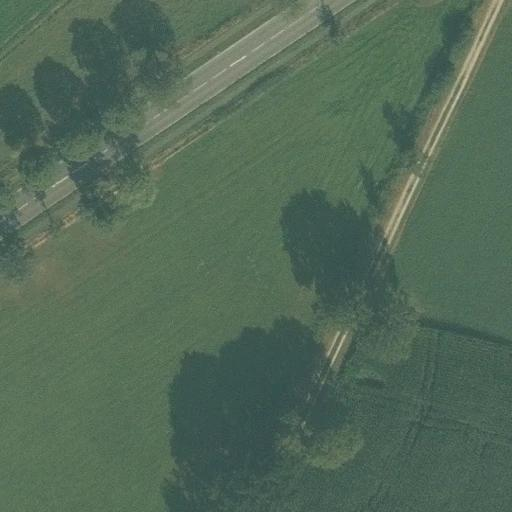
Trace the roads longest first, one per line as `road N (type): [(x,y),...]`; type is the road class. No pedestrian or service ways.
road 1 (track): [(257,511),(497,0)]
road 2 (secondary): [(327,0),(0,222)]
